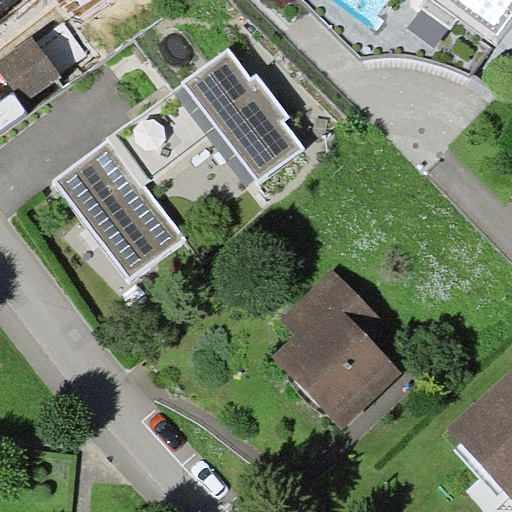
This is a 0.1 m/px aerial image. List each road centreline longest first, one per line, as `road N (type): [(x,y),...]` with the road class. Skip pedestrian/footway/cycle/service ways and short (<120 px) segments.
road 1 (residential): [(0,253),(170,477),(206,511)]
road 2 (residential): [(414,125),(511,223)]
